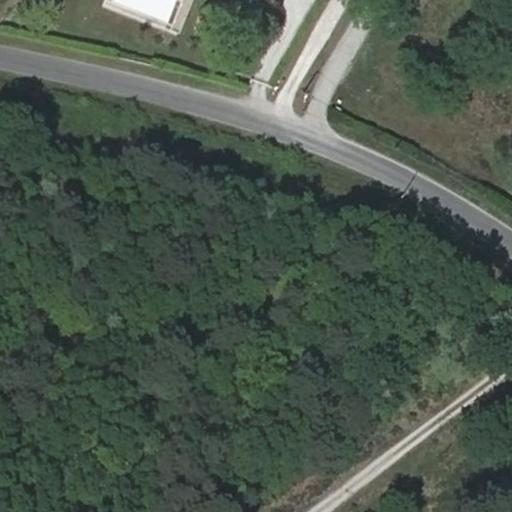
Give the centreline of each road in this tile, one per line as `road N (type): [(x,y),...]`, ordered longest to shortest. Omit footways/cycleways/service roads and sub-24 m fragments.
road 1 (tertiary): [(511,243),(380,167),(272,122),(0,57)]
road 2 (unknown): [(511,340),(322,511)]
road 3 (track): [(272,122),(340,0)]
